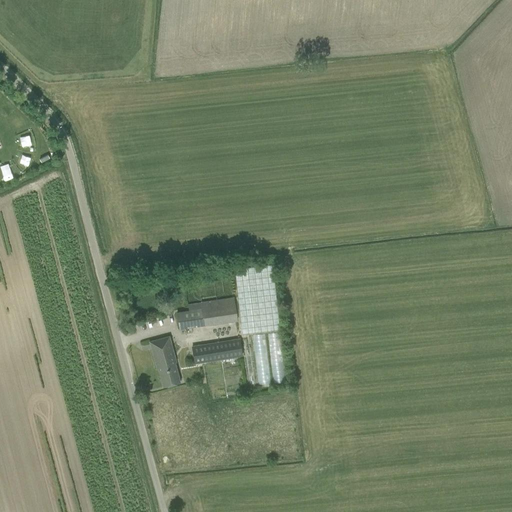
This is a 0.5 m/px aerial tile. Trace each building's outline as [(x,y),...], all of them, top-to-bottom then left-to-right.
[(9,115),(15,108),(8,103),(3,110),(9,115)] [(22,135),(23,146),(33,145),(32,135),(22,135)] [(18,151),(13,160),(28,166),(32,157),(18,151)] [(272,265),(234,269),(241,335),(280,331),(272,265)] [(189,311),(177,313),(179,330),(204,326),(204,327),(237,322),(234,297),(233,298),(218,300),(188,305),(189,311)] [(169,337),(149,342),(156,368),(157,368),(163,387),(180,383),(174,363),(172,363),(171,357),(174,357),(169,337)] [(194,364),(242,356),(239,339),(192,347),(194,364)]
